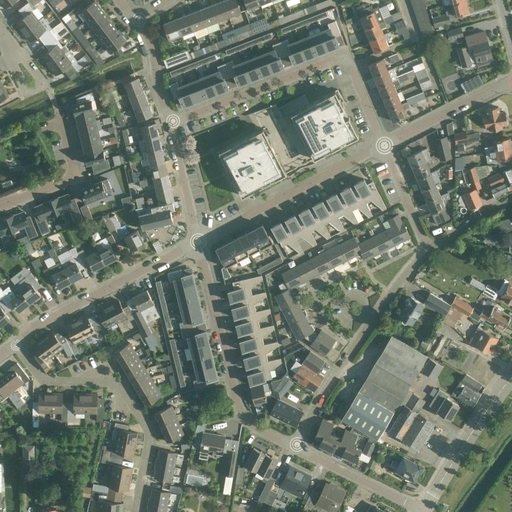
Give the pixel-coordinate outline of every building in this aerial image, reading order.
[(0,0),(0,2),(4,8),(15,0),(0,0)] [(86,20),(101,9),(95,0),(80,12),(86,20)] [(225,0),(222,1),(228,17),(240,12),(235,0),(225,0)] [(260,4),(258,0),(244,0),(248,9),(260,4)] [(326,0),(313,5),(315,11),(333,4),(331,0),(326,0)] [(465,0),(464,0),(451,3),(453,10),(446,11),(446,14),(432,18),(435,28),(438,27),(439,30),(445,28),(444,25),(451,24),(449,17),(469,12),(465,0)] [(228,17),(222,1),(211,6),(217,21),(228,17)] [(414,12),(425,8),(423,2),(412,6),(414,12)] [(315,11),(313,5),(302,10),(304,15),(315,11)] [(372,9),(371,5),(356,12),(359,19),(360,18),(365,29),(384,21),(383,18),(378,7),(372,9)] [(217,21),(211,6),(198,10),(204,26),(217,21)] [(416,17),(427,14),(425,8),(414,12),(416,17)] [(92,28),(107,17),(101,9),(86,20),(92,28)] [(204,26),(198,10),(186,15),(192,31),(204,26)] [(304,15),(302,10),(290,14),(292,20),(304,15)] [(31,11),(16,23),(23,32),(38,20),(31,11)] [(314,15),(316,20),(327,16),(325,11),(314,15)] [(391,14),(394,20),(402,16),(399,11),(391,14)] [(292,20),(290,14),(284,17),(283,14),(278,16),(279,18),(278,19),(281,24),(292,20)] [(369,40),(383,34),(381,29),(386,26),(385,24),(394,20),(391,14),(383,18),(384,21),(365,29),(369,40)] [(418,23),(429,19),(427,14),(416,17),(418,23)] [(176,19),(182,35),(192,31),(186,15),(176,19)] [(303,20),(304,24),(316,20),(314,15),(303,20)] [(107,17),(92,28),(98,36),(113,25),(107,17)] [(72,31),(77,27),(71,18),(65,23),(72,31)] [(182,35),(176,19),(163,24),(169,40),(182,35)] [(281,24),(278,19),(267,23),(269,29),(281,24)] [(396,29),(405,25),(403,19),(394,23),(396,29)] [(420,29),(431,25),(429,19),(418,23),(420,29)] [(23,32),(30,41),(45,29),(38,20),(23,32)] [(293,23),(295,28),(304,24),(303,20),(293,23)] [(320,31),(327,49),(338,45),(335,36),(340,34),(335,20),(327,24),(329,28),(320,31)] [(54,35),(65,27),(64,26),(61,22),(50,30),(54,35)] [(269,29),(267,23),(256,27),(254,22),(249,23),(253,35),(269,29)] [(235,35),(237,41),(253,35),(249,23),(245,25),(247,31),(235,35)] [(295,28),(293,23),(280,28),(282,33),(295,28)] [(113,25),(98,36),(105,44),(119,33),(113,25)] [(405,25),(396,29),(399,34),(402,33),(405,39),(410,36),(405,25)] [(431,25),(420,29),(422,34),(433,30),(431,25)] [(65,27),(54,35),(58,40),(69,32),(65,27)] [(77,27),(72,31),(78,39),(84,35),(77,27)] [(463,35),(461,28),(447,32),(449,39),(463,35)] [(309,36),(316,54),(327,49),(320,31),(309,36)] [(493,62),(485,32),(484,31),(465,37),(468,47),(466,48),(466,46),(457,49),(462,66),(470,63),(468,53),(474,51),(478,66),(493,62)] [(259,37),(260,42),(272,37),(270,32),(259,37)] [(383,34),(369,40),(374,51),(388,45),(386,40),(390,38),(387,32),(383,34)] [(119,33),(105,44),(111,53),(126,41),(119,33)] [(84,47),(90,43),(84,35),(78,39),(84,47)] [(237,41),(235,35),(224,40),(226,45),(237,41)] [(298,40),(305,58),(316,54),(309,36),(298,40)] [(248,41),(249,46),(260,42),(259,37),(248,41)] [(280,42),(285,56),(290,54),(293,62),(305,58),(298,40),(289,44),(287,39),(280,42)] [(211,45),(213,50),(226,45),(224,40),(211,45)] [(236,46),(238,50),(249,46),(248,41),(236,46)] [(265,53),(272,71),(283,66),(280,58),(285,56),(280,42),(272,45),(274,50),(265,53)] [(90,43),(84,47),(90,55),(96,51),(90,43)] [(57,44),(41,56),(48,65),(68,50),(65,45),(60,48),(57,44)] [(189,53),(191,59),(202,55),(198,44),(191,47),(193,52),(189,53)] [(198,44),(202,55),(213,50),(211,45),(200,49),(198,44)] [(238,50),(236,46),(225,50),(227,55),(238,50)] [(68,50),(48,65),(56,75),(71,63),(77,71),(87,63),(83,57),(77,61),(68,50)] [(96,51),(90,55),(93,59),(99,55),(96,51)] [(191,59),(187,51),(175,56),(179,64),(191,59)] [(254,57),(261,75),(272,71),(265,53),(254,57)] [(397,53),(388,57),(391,65),(400,61),(397,53)] [(205,58),(207,62),(216,59),(214,54),(205,58)] [(242,62),(249,80),(261,75),(254,57),(242,62)] [(192,63),(194,67),(207,62),(205,58),(192,63)] [(374,76),(387,70),(382,59),(369,64),(374,76)] [(224,64),(230,77),(235,75),(238,84),(249,80),(242,62),(234,65),(232,61),(224,64)] [(181,67),(183,72),(194,67),(192,63),(181,67)] [(210,74),(217,92),(228,88),(225,79),(230,77),(224,64),(217,66),(219,71),(210,74)] [(183,72),(181,67),(170,72),(171,76),(183,72)] [(396,77),(398,80),(425,69),(425,68),(415,72),(413,70),(396,77)] [(384,100),(397,94),(394,87),(400,84),(399,83),(416,76),(418,80),(420,84),(430,80),(425,69),(398,80),(393,83),(379,88),(384,100)] [(393,83),(392,82),(387,70),(374,76),(379,88),(393,83)] [(199,79),(206,97),(217,92),(210,74),(199,79)] [(129,95),(143,90),(138,78),(124,83),(129,95)] [(187,83),(194,101),(206,97),(199,79),(187,83)] [(430,80),(420,84),(422,90),(432,86),(430,80)] [(194,101),(187,83),(179,87),(177,82),(169,85),(174,99),(180,97),(183,105),(194,101)] [(358,135),(348,116),(339,98),(341,97),(337,89),(290,113),(283,117),(275,104),(248,114),(256,131),(216,152),(220,160),(222,158),(227,168),(242,196),(252,190),(253,193),(277,180),(275,178),(286,173),(324,153),(326,155),(349,143),(348,141),(358,135)] [(143,90),(129,95),(133,107),(148,102),(143,90)] [(108,104),(115,101),(112,92),(104,95),(108,104)] [(407,102),(424,94),(423,92),(406,99),(407,102)] [(77,103),(72,104),(75,115),(93,110),(91,101),(93,100),(91,93),(76,99),(77,103)] [(388,110),(402,104),(397,94),(384,100),(388,110)] [(402,104),(388,110),(393,121),(407,115),(404,110),(410,108),(408,105),(412,104),(413,106),(418,104),(417,101),(425,98),(424,94),(407,102),(402,104)] [(115,101),(108,104),(112,116),(115,115),(120,113),(124,111),(121,105),(117,106),(115,101)] [(138,120),(153,114),(148,102),(133,107),(134,110),(131,111),(133,117),(137,116),(138,120)] [(498,112),(497,106),(485,109),(486,114),(482,115),(485,127),(488,127),(489,130),(501,128),(501,125),(506,124),(505,119),(507,119),(507,114),(505,114),(504,111),(498,112)] [(78,124),(95,120),(93,110),(75,115),(76,115),(78,124)] [(120,128),(125,126),(120,113),(115,115),(120,128)] [(80,134),(98,130),(101,129),(99,119),(95,120),(78,124),(80,134)] [(144,139),(159,136),(156,123),(141,126),(144,139)] [(83,144),(100,140),(98,130),(80,134),(83,144)] [(454,134),(455,139),(456,144),(468,142),(466,131),(454,134)] [(147,152),(162,148),(159,136),(144,139),(147,152)] [(449,153),(446,136),(434,139),(438,156),(443,154),(449,153)] [(443,154),(438,156),(440,161),(452,158),(446,136),(449,153),(443,154)] [(485,152),(511,147),(509,137),(493,140),(494,145),(484,147),(485,152)] [(85,154),(103,150),(100,140),(83,144),(85,154),(84,154),(85,154)] [(511,153),(511,147),(485,152),(486,157),(496,155),(497,160),(511,156),(511,153)] [(162,148),(147,152),(150,165),(165,161),(162,148)] [(412,169),(432,160),(426,148),(407,156),(412,169)] [(87,164),(91,163),(94,174),(110,168),(108,159),(105,159),(103,150),(85,154),(87,164)] [(456,170),(466,168),(464,156),(456,158),(456,170)] [(434,173),(436,172),(436,171),(431,173),(428,168),(434,165),(432,160),(412,169),(417,180),(434,173)] [(153,177),(168,174),(165,161),(150,165),(153,177)] [(39,174),(35,163),(25,167),(23,172),(26,179),(39,174)] [(511,167),(510,163),(498,164),(501,171),(511,167)] [(475,167),(478,179),(487,176),(487,174),(490,173),(487,165),(475,167)] [(481,188),(479,181),(478,179),(475,167),(466,169),(470,182),(460,187),(464,194),(460,196),(458,200),(460,204),(465,205),(468,204),(470,207),(481,203),(475,189),(481,188)] [(505,182),(508,190),(511,188),(511,167),(501,172),(505,180),(505,182)] [(434,173),(417,180),(422,191),(439,184),(439,183),(441,182),(436,172),(434,173)] [(505,182),(505,180),(504,181),(501,172),(488,178),(492,186),(489,187),(494,197),(508,190),(505,182)] [(156,190),(171,186),(168,174),(153,177),(153,178),(139,181),(139,180),(133,182),(134,183),(139,181),(140,187),(154,184),(156,190)] [(105,194),(112,192),(107,179),(94,184),(93,182),(87,185),(87,187),(81,189),(86,202),(99,197),(100,199),(106,196),(105,194)] [(355,183),(372,215),(366,203),(371,200),(382,209),(382,210),(386,208),(372,181),(367,184),(364,179),(355,183)] [(372,215),(355,183),(358,189),(353,191),(350,186),(341,190),(358,222),(352,210),(357,207),(368,217),(372,215)] [(440,195),(438,190),(441,189),(439,184),(422,191),(427,202),(448,193),(447,192),(440,195)] [(159,203),(171,200),(174,199),(171,186),(156,190),(159,203)] [(358,222),(341,190),(344,196),(339,199),(336,193),(327,197),(344,229),(345,229),(338,217),(343,214),(354,224),(355,224),(358,222)] [(448,193),(427,202),(431,213),(436,211),(440,222),(448,218),(446,214),(447,213),(444,207),(445,207),(443,201),(450,198),(448,193)] [(68,194),(59,198),(58,197),(51,200),(57,214),(69,209),(74,222),(83,219),(74,198),(71,200),(68,194)] [(344,229),(327,197),(327,198),(330,203),(325,206),(322,200),(314,205),(330,237),(331,236),(324,224),(329,221),(340,231),(341,231),(344,229)] [(45,218),(57,214),(51,200),(45,203),(35,207),(37,213),(33,214),(41,234),(50,231),(45,218)] [(142,229),(155,225),(167,222),(166,219),(171,217),(169,210),(173,209),(172,202),(151,207),(152,211),(138,215),(142,229)] [(92,219),(87,204),(80,207),(86,221),(92,219)] [(330,237),(314,205),(313,205),(316,210),(311,213),(308,207),(300,212),(316,244),(317,244),(310,231),(315,229),(327,238),(330,237)] [(115,230),(118,236),(123,234),(131,250),(144,243),(137,230),(129,234),(125,228),(122,230),(112,212),(107,214),(115,230)] [(286,219),(302,251),(316,244),(300,212),(299,212),(302,217),(297,220),(294,214),(286,219)] [(511,212),(510,213),(511,218),(489,225),(484,230),(490,230),(490,231),(511,229),(511,212)] [(27,219),(24,213),(15,217),(8,219),(13,233),(25,228),(29,240),(38,237),(30,218),(27,219)] [(115,230),(107,214),(102,216),(110,232),(115,230)] [(402,222),(398,214),(388,219),(389,220),(383,223),(386,230),(394,245),(402,240),(405,243),(410,241),(409,237),(410,237),(402,222)] [(0,250),(5,248),(1,237),(13,233),(8,219),(1,222),(0,222),(0,250)] [(302,251),(286,219),(285,219),(288,225),(283,227),(280,222),(272,226),(282,246),(288,243),(299,253),(302,251)] [(239,236),(249,254),(273,242),(269,234),(268,235),(262,224),(239,236)] [(394,245),(386,230),(372,237),(380,252),(387,248),(390,251),(394,249),(394,245)] [(490,234),(490,231),(479,232),(479,240),(485,240),(485,243),(497,243),(496,234),(490,234)] [(98,252),(105,264),(117,257),(114,252),(120,250),(112,235),(95,244),(99,252),(98,252)] [(249,254),(239,236),(216,248),(222,258),(221,259),(225,267),(249,254)] [(363,255),(358,244),(354,237),(340,244),(347,259),(355,255),(357,258),(363,255)] [(379,252),(380,252),(372,237),(358,244),(363,255),(365,260),(373,256),(375,258),(380,256),(379,252)] [(29,242),(22,246),(28,256),(35,252),(29,242)] [(347,259),(340,244),(325,251),(333,266),(340,262),(343,265),(348,263),(347,259)] [(22,254),(18,247),(10,252),(14,260),(22,254)] [(74,247),(58,256),(72,281),(82,275),(80,270),(86,267),(78,252),(77,253),(74,247)] [(105,264),(98,252),(88,257),(84,249),(78,252),(86,267),(91,265),(93,270),(105,264)] [(333,266),(325,251),(311,259),(319,274),(326,270),(329,272),(333,270),(333,266)] [(72,281),(58,256),(57,255),(52,258),(55,264),(43,270),(51,285),(56,282),(59,287),(72,281)] [(297,266),(304,281),(319,274),(311,259),(297,266)] [(305,285),(304,281),(297,266),(282,274),(285,281),(278,285),(282,292),(290,288),(298,284),(300,287),(305,285)] [(496,266),(494,272),(504,275),(506,270),(496,266)] [(224,278),(230,277),(225,267),(222,268),(224,278)] [(176,288),(194,284),(192,273),(183,275),(181,269),(167,273),(169,281),(174,280),(176,288)] [(15,285),(29,303),(39,294),(36,290),(41,286),(30,273),(25,277),(30,283),(24,288),(22,286),(18,289),(15,285)] [(230,301),(265,292),(252,295),(250,288),(262,279),(261,275),(232,282),(234,290),(228,291),(230,301)] [(486,284),(486,285),(482,292),(494,298),(498,292),(502,293),(501,295),(505,298),(504,300),(510,304),(511,302),(511,301),(511,282),(505,279),(499,291),(486,284)] [(194,284),(176,288),(179,300),(197,296),(194,284)] [(4,293),(0,296),(0,297),(10,310),(15,307),(19,311),(29,303),(15,285),(10,288),(9,286),(3,291),(4,293)] [(290,288),(282,292),(275,296),(282,311),(297,303),(300,301),(297,296),(294,296),(290,288)] [(156,310),(153,303),(146,290),(133,297),(139,309),(132,313),(134,318),(143,337),(144,337),(149,348),(157,344),(151,333),(142,314),(149,310),(151,313),(156,310)] [(234,317),(269,309),(269,308),(256,311),(254,304),(266,296),(265,292),(230,301),(236,299),(238,306),(232,308),(234,317)] [(444,315),(450,305),(430,293),(424,302),(444,315)] [(182,312),(200,308),(197,296),(179,300),(182,312)] [(450,305),(468,316),(474,307),(456,296),(450,305)] [(10,310),(0,297),(0,325),(9,319),(5,314),(10,310)] [(398,316),(401,318),(401,320),(401,321),(401,322),(402,322),(403,323),(403,324),(404,324),(406,324),(407,324),(408,324),(409,323),(412,324),(424,305),(411,297),(410,299),(410,298),(409,298),(408,298),(407,298),(406,299),(405,300),(405,301),(405,302),(405,303),(406,304),(407,304),(404,309),(403,308),(398,316)] [(108,306),(117,323),(126,318),(128,321),(134,318),(132,313),(128,305),(122,308),(118,300),(108,306)] [(297,303),(282,311),(290,325),(305,317),(307,315),(305,310),(301,311),(297,303)] [(450,305),(444,315),(445,316),(442,320),(452,327),(458,317),(464,321),(468,316),(450,305)] [(117,323),(108,306),(97,311),(101,320),(96,322),(101,332),(102,335),(109,332),(106,328),(117,323)] [(496,307),(494,306),(490,312),(483,308),(481,312),(474,307),(468,316),(477,321),(480,316),(491,322),(492,320),(504,326),(510,315),(500,310),(500,308),(498,307),(496,307)] [(200,308),(182,312),(184,322),(179,323),(181,331),(195,327),(194,322),(203,320),(200,308)] [(238,334),(273,325),(260,328),(258,321),(270,313),(270,312),(269,309),(234,317),(240,316),(242,323),(236,324),(238,334)] [(85,337),(94,332),(96,334),(101,332),(98,326),(93,329),(85,315),(75,320),(85,337)] [(305,317),(290,325),(297,340),(303,337),(313,331),(312,331),(314,329),(312,325),(309,325),(305,317)] [(75,344),(79,343),(78,341),(85,337),(75,320),(65,325),(72,338),(67,341),(70,347),(75,344)] [(242,350),(277,342),(277,341),(264,344),(262,338),(274,329),(273,325),(238,334),(244,333),(246,339),(240,341),(242,350)] [(195,327),(181,331),(183,339),(188,338),(190,347),(209,342),(206,331),(197,333),(195,327)] [(477,327),(469,342),(489,353),(497,338),(477,327)] [(313,331),(303,337),(312,343),(311,345),(325,355),(330,346),(333,347),(336,343),(335,340),(335,339),(321,330),(318,335),(313,331)] [(42,338),(53,354),(63,347),(67,356),(73,353),(70,347),(67,341),(60,344),(51,331),(42,338)] [(104,337),(102,335),(101,332),(96,334),(98,340),(104,337)] [(392,334),(341,419),(377,440),(428,356),(392,334)] [(288,336),(280,340),(283,346),(291,342),(288,336)] [(30,352),(45,372),(50,369),(44,360),(53,354),(42,338),(33,345),(35,348),(30,352)] [(423,338),(418,347),(425,351),(430,342),(423,338)] [(209,342),(190,347),(190,348),(184,350),(186,360),(193,359),(193,358),(211,354),(209,342)] [(277,342),(242,350),(242,351),(248,349),(250,356),(244,358),(246,365),(267,360),(266,354),(278,346),(277,342)] [(313,391),(323,376),(318,373),(326,361),(325,360),(310,350),(304,346),(299,342),(282,350),(284,355),(288,371),(286,373),(292,377),(313,391)] [(120,361),(135,352),(129,343),(114,351),(120,361)] [(70,347),(73,353),(78,350),(75,344),(70,347)] [(135,352),(120,361),(125,369),(140,360),(135,352)] [(196,370),(214,366),(211,354),(193,358),(193,359),(196,370)] [(267,360),(246,365),(246,367),(252,366),(254,373),(248,374),(250,384),(265,380),(272,378),(270,371),(282,362),(281,358),(267,361),(267,360)] [(429,358),(421,371),(434,379),(442,367),(429,358)] [(130,378),(145,369),(140,360),(125,369),(130,378)] [(4,378),(27,406),(28,405),(25,402),(30,397),(21,386),(29,379),(17,363),(8,370),(10,373),(4,378)] [(214,366),(196,370),(198,379),(193,380),(195,389),(209,385),(208,380),(217,378),(214,366)] [(130,378),(135,386),(150,378),(145,369),(130,378)] [(477,381),(466,373),(451,394),(457,398),(457,397),(472,407),(481,394),(472,388),(477,381)] [(273,390),(270,394),(268,399),(272,401),(273,398),(276,399),(277,398),(280,399),(293,381),(284,374),(281,378),(273,390)] [(27,406),(4,378),(0,381),(0,402),(8,396),(19,411),(22,409),(25,413),(29,410),(26,407),(27,406)] [(135,386),(141,395),(155,386),(150,378),(135,386)] [(272,390),(273,390),(271,382),(262,384),(250,386),(256,411),(265,408),(264,403),(266,403),(264,392),(272,390)] [(155,386),(141,395),(146,404),(161,395),(155,386)] [(459,405),(447,398),(448,396),(439,390),(429,406),(438,411),(450,419),(459,405)] [(39,412),(50,413),(50,393),(38,393),(38,402),(32,402),(32,427),(36,427),(38,427),(38,421),(39,421),(39,412)] [(68,421),(68,415),(68,408),(61,408),(62,393),(50,393),(50,413),(62,413),(61,421),(68,421)] [(85,413),(85,394),(74,393),(73,413),(85,413)] [(85,394),(85,413),(96,413),(96,421),(102,421),(103,407),(96,407),(97,394),(85,394)] [(295,426),(302,411),(279,400),(277,399),(276,403),(270,414),(295,426)] [(154,413),(159,423),(175,416),(171,406),(154,413)] [(418,449),(435,422),(418,411),(417,412),(407,406),(391,431),(401,438),(418,449)] [(159,423),(163,432),(179,425),(175,416),(159,423)] [(333,452),(338,440),(328,435),(333,425),(322,420),(314,437),(321,440),(319,445),(326,449),(325,451),(330,453),(331,451),(333,452)] [(116,441),(136,444),(138,433),(128,431),(129,425),(115,423),(114,428),(118,429),(116,441)] [(192,447),(200,449),(200,450),(208,452),(208,453),(215,454),(215,453),(222,454),(224,436),(205,433),(206,423),(197,425),(192,447)] [(179,425),(163,432),(167,442),(183,435),(179,425)] [(338,440),(333,452),(342,455),(341,455),(349,458),(348,461),(353,463),(354,460),(356,461),(361,449),(352,445),(357,435),(345,430),(340,440),(338,440)] [(100,456),(123,460),(124,454),(134,455),(136,444),(116,441),(114,452),(106,451),(107,446),(102,445),(100,456)] [(370,455),(374,445),(367,442),(363,452),(370,455)] [(34,447),(23,447),(23,459),(34,459),(34,447)] [(257,471),(266,452),(261,449),(260,451),(254,448),(245,465),(257,471)] [(181,465),(182,460),(183,454),(159,450),(157,464),(174,467),(174,463),(181,465)] [(228,450),(224,475),(233,476),(238,452),(228,450)] [(266,452),(257,471),(265,475),(262,481),(266,483),(259,497),(256,496),(255,499),(264,503),(270,490),(275,479),(269,476),(277,459),(271,456),(272,454),(266,452)] [(372,454),(367,467),(372,469),(378,456),(372,454)] [(111,475),(131,479),(133,467),(122,465),(123,460),(100,456),(99,462),(113,465),(111,475)] [(393,460),(390,466),(396,469),(396,470),(403,474),(401,476),(408,480),(409,478),(413,480),(419,470),(420,470),(423,466),(418,463),(417,465),(403,457),(399,464),(393,460)] [(174,467),(157,464),(154,477),(178,482),(179,476),(172,475),(174,467)] [(301,497),(311,476),(290,466),(286,475),(288,476),(282,488),(301,497)] [(238,467),(235,483),(242,484),(244,468),(238,467)] [(111,475),(109,486),(129,490),(131,479),(111,475)] [(93,483),(92,489),(106,492),(107,486),(93,483)] [(331,511),(334,511),(345,492),(325,483),(315,504),(331,511)] [(78,485),(76,495),(90,497),(91,487),(78,485)] [(40,488),(38,504),(51,506),(52,497),(48,497),(49,489),(40,488)] [(106,492),(92,489),(90,499),(98,500),(97,511),(122,511),(123,503),(121,503),(122,495),(106,492)] [(148,502),(167,506),(168,497),(175,498),(176,493),(152,489),(150,497),(149,497),(148,502)] [(270,490),(264,503),(271,506),(277,493),(270,490)] [(312,490),(305,504),(312,507),(318,493),(312,490)] [(165,511),(167,506),(148,502),(147,509),(148,509),(147,511),(165,511)]
